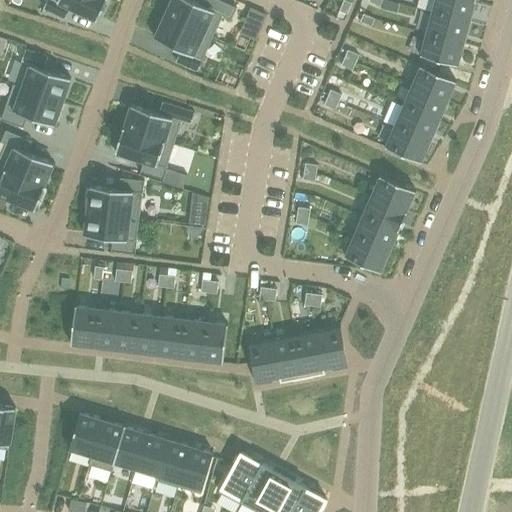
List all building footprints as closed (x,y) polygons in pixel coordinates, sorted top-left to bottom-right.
[(46,0),(43,8),(65,18),(69,9),(96,21),(106,0),(46,0)] [(193,0),(170,0),(165,14),(213,36),(223,15),(231,19),(237,7),(221,0),(204,0),(202,4),(193,0)] [(469,0),(434,0),(431,12),(469,22),(475,1),(469,0)] [(344,1),(339,12),(346,15),(351,4),(344,1)] [(251,7),(244,21),(261,29),(267,15),(251,7)] [(431,12),(425,33),(463,43),(469,22),(431,12)] [(362,13),(359,21),(370,25),(374,18),(362,13)] [(165,14),(154,38),(181,49),(175,61),(197,71),(213,36),(165,14)] [(425,33),(419,55),(457,65),(463,43),(425,33)] [(14,83),(13,84),(64,102),(72,78),(44,68),(48,57),(26,49),(21,61),(26,63),(20,82),(19,85),(14,83)] [(347,49),(344,57),(355,62),(358,54),(347,49)] [(344,57),(341,64),(352,69),(355,62),(344,57)] [(420,65),(411,86),(447,101),(456,80),(420,65)] [(7,105),(1,120),(23,127),(28,116),(55,125),(64,102),(13,84),(7,105)] [(411,86),(402,106),(438,121),(447,101),(411,86)] [(330,89),(327,96),(338,101),(341,94),(330,89)] [(327,96),(323,104),(334,109),(338,101),(327,96)] [(130,104),(123,127),(175,144),(182,120),(191,123),(195,111),(163,101),(159,113),(130,104)] [(402,106),(394,125),(430,141),(438,121),(402,106)] [(394,125),(385,146),(421,162),(430,141),(394,125)] [(123,127),(115,154),(143,163),(140,172),(164,180),(175,144),(123,127)] [(5,144),(0,155),(0,167),(44,186),(54,163),(29,152),(33,141),(6,129),(0,142),(5,144)] [(304,163),(303,171),(315,173),(316,165),(304,163)] [(0,207),(4,209),(9,197),(36,209),(45,187),(44,186),(0,167),(0,207)] [(303,171),(302,179),(314,181),(315,173),(303,171)] [(380,175),(371,196),(407,211),(416,191),(380,175)] [(91,186),(88,210),(140,217),(142,193),(144,180),(113,176),(111,189),(91,186)] [(371,196),(363,216),(399,231),(407,211),(371,196)] [(297,207),(296,215),(308,217),(309,209),(297,207)] [(88,210),(85,235),(113,239),(111,251),(136,254),(140,217),(88,210)] [(296,215),(295,223),(307,225),(308,217),(296,215)] [(363,216),(354,236),(390,251),(399,231),(363,216)] [(354,236),(345,256),(381,272),(390,251),(354,236)] [(96,265),(94,277),(102,278),(104,266),(96,265)] [(117,268),(116,280),(124,281),(125,269),(117,268)] [(125,269),(124,281),(132,281),(133,270),(125,269)] [(160,273),(159,285),(166,286),(168,274),(160,273)] [(168,274),(166,286),(174,287),(176,275),(168,274)] [(203,278),(201,290),(209,291),(211,279),(203,278)] [(211,279),(209,291),(217,292),(219,280),(211,279)] [(261,286),(260,298),(268,299),(269,287),(261,286)] [(269,287),(268,299),(276,300),(277,288),(269,287)] [(306,291),(305,303),(313,304),(314,292),(306,291)] [(314,292),(313,304),(321,305),(322,293),(314,292)] [(76,305),(71,344),(94,346),(98,308),(76,305)] [(98,308),(94,346),(115,349),(120,310),(98,308)] [(120,310),(115,349),(136,352),(141,313),(120,310)] [(141,313),(136,352),(158,355),(163,316),(141,313)] [(163,316),(158,355),(179,357),(184,318),(163,316)] [(184,318),(179,357),(201,360),(206,321),(184,318)] [(206,321),(201,360),(223,363),(228,324),(206,321)] [(339,327),(317,331),(324,373),(326,372),(325,369),(346,365),(339,327)] [(317,331),(295,335),(303,377),(324,373),(317,331)] [(295,335),(274,339),(282,381),(303,377),(295,335)] [(274,339),(252,343),(259,381),(280,377),(281,381),(282,381),(274,339)] [(0,404),(0,444),(10,446),(10,445),(14,417),(16,407),(16,406),(2,404),(0,404)] [(80,412),(68,450),(92,457),(103,418),(80,412)] [(92,457),(89,464),(112,471),(114,464),(125,425),(103,418),(92,457)] [(125,425),(114,464),(136,470),(147,432),(125,425)] [(147,432),(136,470),(157,477),(156,479),(158,480),(159,477),(170,439),(147,432)] [(159,477),(158,480),(181,487),(193,446),(170,439),(159,477)] [(193,446),(181,487),(202,493),(214,452),(193,446)] [(237,459),(222,485),(245,497),(264,462),(242,450),(237,459)] [(264,462),(245,497),(266,509),(285,473),(264,462)] [(285,473),(266,509),(271,511),(291,511),(306,485),(285,473)] [(306,485),(291,511),(319,511),(328,497),(306,485)] [(71,497),(68,509),(75,511),(78,499),(71,497)] [(78,499),(75,511),(79,511),(83,511),(86,501),(78,499)]
